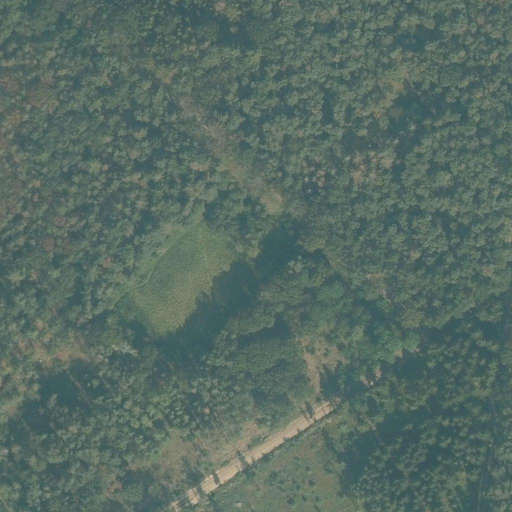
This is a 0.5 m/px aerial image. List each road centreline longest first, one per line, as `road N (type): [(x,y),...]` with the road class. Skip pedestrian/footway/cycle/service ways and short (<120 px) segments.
road 1 (track): [(74,0),(424,339)]
road 2 (track): [(424,339),(162,511)]
